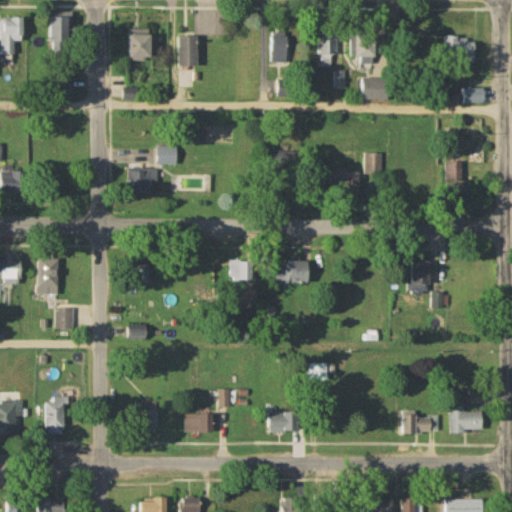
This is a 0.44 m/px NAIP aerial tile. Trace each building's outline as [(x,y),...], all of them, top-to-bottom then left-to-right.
[(50,17),(50,55),(72,55),(72,17),(50,17)] [(26,21),(0,20),(0,57),(15,57),(15,43),(26,43),(26,21)] [(155,32),(130,32),(130,63),(155,62),(155,32)] [(270,64),(289,64),(289,35),(270,35),(270,64)] [(179,70),(200,70),(200,39),(179,39),(179,70)] [(316,68),(333,68),(333,39),(316,39),(316,68)] [(443,41),(443,59),(476,59),(476,41),(443,41)] [(360,45),(360,67),(377,67),(377,45),(360,45)] [(360,81),(360,103),(391,103),(391,81),(360,81)] [(453,91),(453,106),(486,106),(486,91),(453,91)] [(176,167),(176,152),(157,152),(157,167),(176,167)] [(298,153),(269,153),(269,173),(298,173),(298,153)] [(382,156),(363,155),(363,176),(338,176),(337,195),(370,196),(371,179),(381,179),(382,156)] [(462,164),(445,164),(445,191),(462,191),(462,164)] [(157,195),(157,171),(130,171),(130,195),(157,195)] [(3,173),(2,205),(26,206),(26,173),(3,173)] [(21,255),(0,255),(0,284),(21,284),(21,255)] [(60,297),(60,258),(37,258),(37,297),(60,297)] [(254,262),(231,262),(231,287),(254,287),(254,262)] [(311,287),(311,263),(267,263),(267,287),(311,287)] [(431,296),(431,266),(410,266),(410,296),(431,296)] [(443,309),(443,295),(432,295),(432,309),(443,309)] [(56,331),(73,331),(73,309),(56,309),(56,331)] [(129,326),(129,345),(149,345),(149,326),(129,326)] [(218,408),(229,408),(229,398),(231,398),(231,391),(218,391),(218,408)] [(67,399),(45,399),(45,434),(67,434),(67,399)] [(0,433),(21,434),(21,402),(0,401),(0,433)] [(464,413),(464,408),(449,408),(449,433),(484,433),(484,413),(464,413)] [(297,433),(297,413),(269,413),(269,433),(297,433)] [(184,415),(184,434),(215,434),(215,415),(184,415)] [(436,415),(400,415),(400,436),(436,436),(436,415)] [(144,511),(168,511),(169,500),(145,499),(144,511)] [(202,511),(203,511),(202,511),(202,499),(183,499),(183,511),(202,511)] [(276,511),(300,511),(300,500),(283,500),(283,511),(276,511)] [(401,500),(401,511),(405,511),(422,511),(423,500),(401,500)] [(0,511),(26,511),(26,501),(0,501),(0,511)] [(447,501),(446,511),(480,511),(481,511),(486,511),(486,501),(447,501)]
